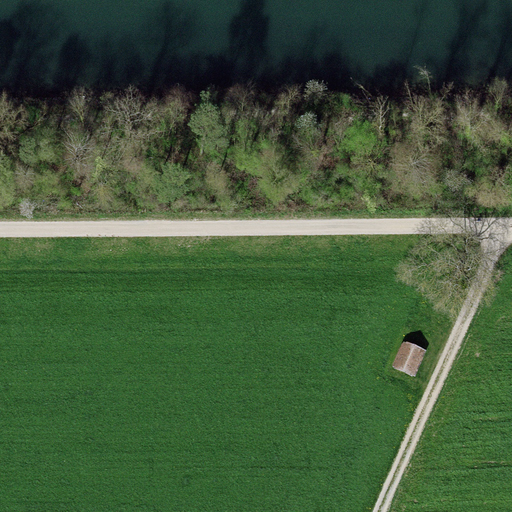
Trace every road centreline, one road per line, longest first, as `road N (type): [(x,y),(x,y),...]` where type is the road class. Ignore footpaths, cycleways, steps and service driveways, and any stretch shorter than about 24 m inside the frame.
road 1 (track): [(511,231),(0,234)]
road 2 (track): [(505,231),(384,511)]
